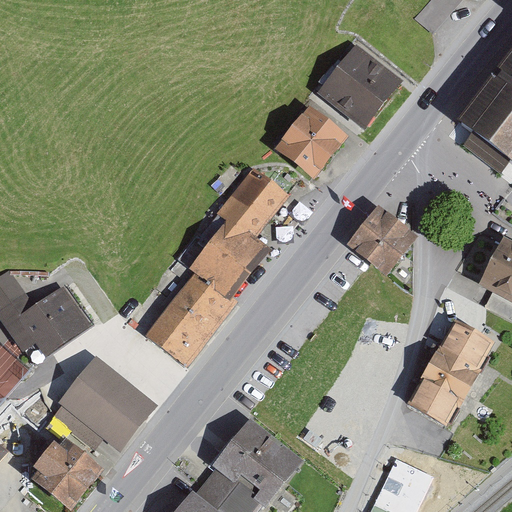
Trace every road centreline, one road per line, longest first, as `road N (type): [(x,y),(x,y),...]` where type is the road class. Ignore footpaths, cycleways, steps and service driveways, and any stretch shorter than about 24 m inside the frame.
road 1 (secondary): [(107,511),(399,150)]
road 2 (residential): [(391,414),(426,297),(423,180),(399,150)]
road 3 (secondary): [(399,150),(511,9)]
